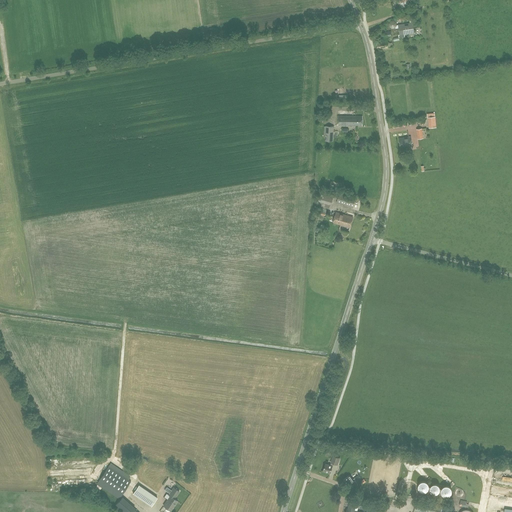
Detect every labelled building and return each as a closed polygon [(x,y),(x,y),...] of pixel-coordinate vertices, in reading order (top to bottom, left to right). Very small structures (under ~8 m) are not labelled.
[(414,6),(412,0),(402,0),(397,1),(400,10),(414,6)] [(399,35),(399,39),(401,39),(401,37),(405,37),(404,34),(414,33),(414,32),(416,32),(415,29),(414,30),(413,23),(412,19),(409,19),(410,23),(398,25),(400,35),(399,35)] [(387,42),(387,39),(389,39),(388,37),(392,36),(391,31),(384,32),(385,37),(385,39),(380,40),(380,41),(376,42),(378,49),(388,48),(388,47),(393,46),(392,42),(389,43),(389,42),(387,42)] [(362,126),(362,116),(338,116),(338,126),(362,126)] [(333,141),(334,126),(326,126),(325,141),(333,141)] [(400,148),(412,146),(411,136),(399,138),(400,148)] [(329,209),(333,195),(320,191),(316,205),(329,209)] [(353,207),(355,199),(339,194),(337,202),(353,207)] [(344,219),(345,215),(336,212),(333,222),(340,225),(342,219),(344,219)] [(342,219),(340,225),(350,227),(353,217),(345,215),(344,219),(342,219)] [(337,465),(339,458),(333,456),(331,463),(337,465)] [(330,473),(332,466),(325,464),(323,471),(330,473)] [(119,499),(131,481),(109,466),(97,484),(119,499)] [(357,481),(361,477),(359,474),(354,477),(354,478),(353,479),(350,475),(344,479),(348,485),(354,481),(356,480),(357,481)] [(421,476),(417,483),(424,488),(429,481),(421,476)] [(439,485),(435,478),(428,483),(430,486),(433,485),(434,488),(439,485)] [(440,488),(444,486),(446,490),(451,487),(447,480),(438,484),(440,488)] [(139,485),(133,494),(151,506),(157,498),(139,485)] [(171,490),(167,487),(165,490),(169,493),(168,495),(170,496),(163,506),(170,511),(177,501),(174,499),(179,491),(173,487),(171,490)] [(121,511),(131,511),(135,508),(122,497),(114,506),(121,511)] [(360,511),(354,511),(356,502),(350,500),(348,510),(347,509),(346,511),(360,511)] [(445,511),(447,508),(441,506),(441,505),(416,500),(413,511),(445,511)]
